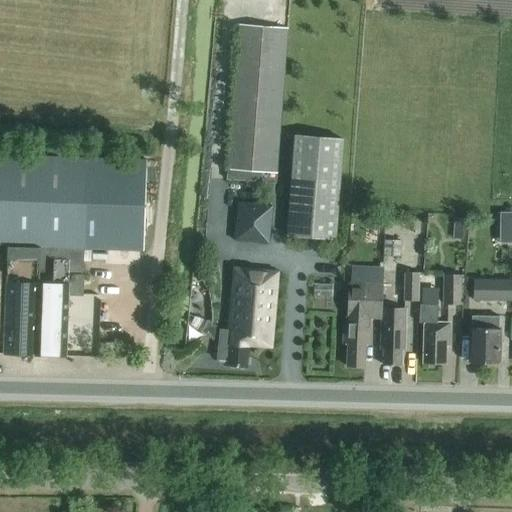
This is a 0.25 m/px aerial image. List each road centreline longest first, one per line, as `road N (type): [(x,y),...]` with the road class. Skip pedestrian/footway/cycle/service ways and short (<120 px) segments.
road 1 (unclassified): [(150,395),(183,0)]
road 2 (unclassified): [(511,489),(148,483)]
road 3 (secondary): [(511,401),(150,395)]
road 4 (secondary): [(0,392),(150,395)]
road 5 (unclassified): [(0,479),(148,483)]
